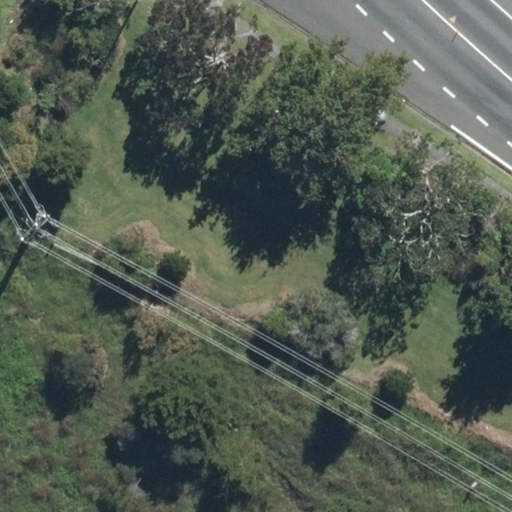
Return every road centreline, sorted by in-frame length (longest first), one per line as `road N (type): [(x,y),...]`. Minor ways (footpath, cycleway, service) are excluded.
road 1 (residential): [(511,95),(309,0)]
road 2 (trunk): [(422,0),(511,82)]
